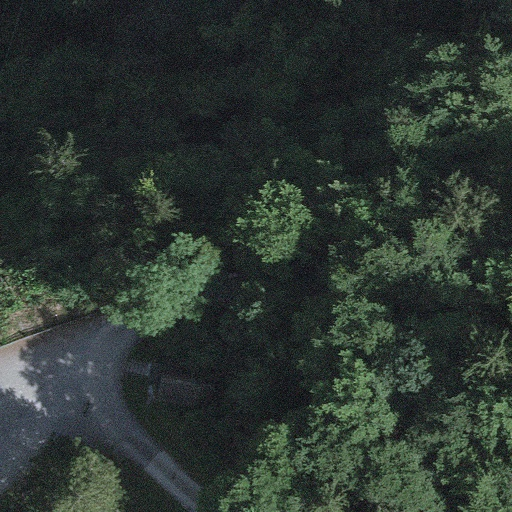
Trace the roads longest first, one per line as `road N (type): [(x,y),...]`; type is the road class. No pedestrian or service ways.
road 1 (track): [(0,434),(46,374),(191,299),(511,229)]
road 2 (track): [(208,511),(76,358)]
